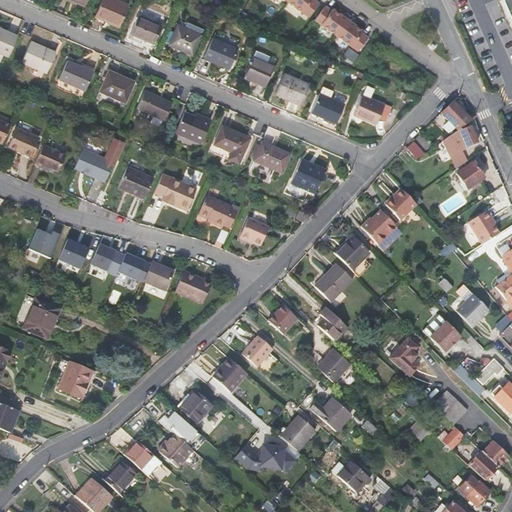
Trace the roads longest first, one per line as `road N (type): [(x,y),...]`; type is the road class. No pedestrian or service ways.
road 1 (residential): [(5,0),(376,164)]
road 2 (residential): [(262,280),(136,400),(51,453),(0,502)]
road 3 (residential): [(0,185),(61,212),(197,248),(262,280)]
road 4 (residential): [(376,164),(262,280)]
road 5 (residential): [(464,71),(376,164)]
